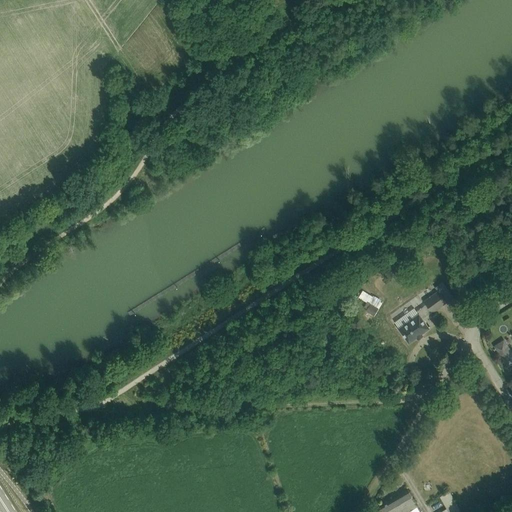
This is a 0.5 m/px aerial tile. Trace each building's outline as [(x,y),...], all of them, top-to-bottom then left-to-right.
[(424,300),(433,312),(447,302),(438,290),(424,300)] [(378,310),(368,303),(364,309),(374,316),(378,310)] [(418,339),(424,335),(422,334),(430,328),(419,313),(398,328),(409,343),(417,338),(418,339)] [(511,364),(511,351),(503,339),(494,345),(509,367),(511,364)] [(421,511),(418,506),(408,490),(375,509),(376,511),(421,511)] [(461,511),(450,490),(440,495),(447,508),(439,511),(461,511)]
